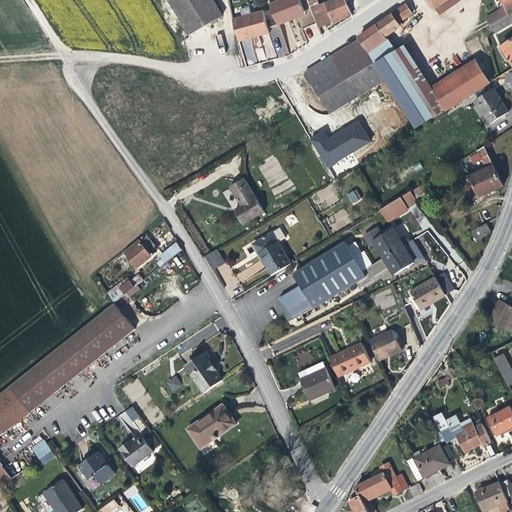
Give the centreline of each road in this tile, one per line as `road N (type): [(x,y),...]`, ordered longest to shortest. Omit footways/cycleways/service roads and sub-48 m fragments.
road 1 (unclassified): [(318,511),(319,493),(220,293),(66,60),(119,60),(239,82),(291,68),(397,0)]
road 2 (tertiary): [(325,511),(486,268),(511,207)]
road 3 (track): [(0,61),(66,60),(29,0)]
road 4 (residential): [(399,511),(511,453)]
